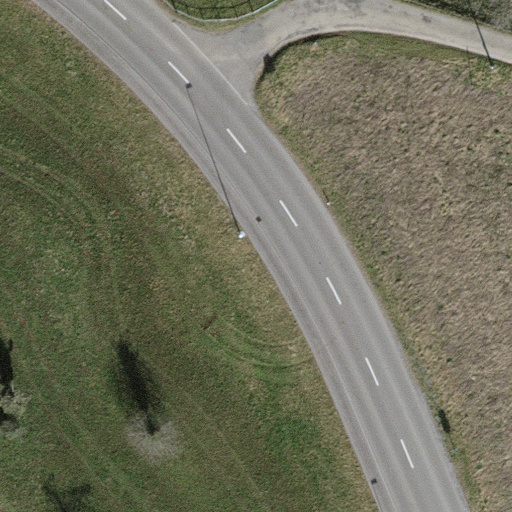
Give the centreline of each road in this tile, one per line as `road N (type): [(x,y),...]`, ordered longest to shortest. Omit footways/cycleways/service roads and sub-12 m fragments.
road 1 (secondary): [(185,75),(296,227),(431,511)]
road 2 (unclassified): [(185,75),(288,17),(371,12),(511,50)]
